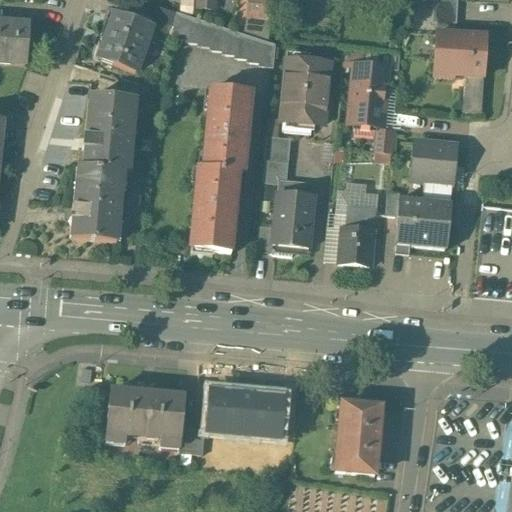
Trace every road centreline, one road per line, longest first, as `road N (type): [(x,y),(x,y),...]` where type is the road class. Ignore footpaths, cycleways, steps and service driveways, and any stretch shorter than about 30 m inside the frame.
road 1 (secondary): [(0,306),(426,347)]
road 2 (residential): [(81,0),(32,176)]
road 3 (residential): [(426,347),(403,511)]
